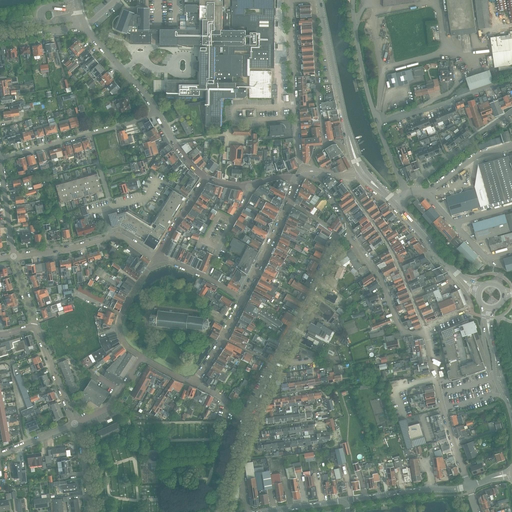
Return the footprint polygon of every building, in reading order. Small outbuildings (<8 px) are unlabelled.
[(200,0),(200,3),(194,3),(193,3),(186,3),(186,18),(186,27),(196,27),(196,29),(160,29),(160,33),(160,44),(178,44),(178,45),(182,46),(186,47),(190,48),(192,48),(194,48),(194,44),(200,44),(200,46),(200,56),(200,58),(200,65),(197,65),(197,66),(197,68),(200,68),(200,75),(199,75),(199,76),(200,76),(199,82),(193,82),(192,82),(186,82),(185,82),(182,82),(181,82),(175,82),(174,82),(167,82),(167,97),(174,97),(175,97),(181,97),(182,97),(185,97),(186,97),(192,97),(193,97),(199,97),(200,97),(207,97),(206,101),(184,105),(174,107),(179,117),(190,115),(193,132),(194,135),(204,134),(199,105),(206,105),(206,108),(206,107),(206,109),(206,114),(206,116),(206,122),(206,121),(206,123),(206,126),(221,126),(221,123),(221,122),(221,116),(222,114),(221,114),(221,108),(222,108),(223,98),(236,98),(242,98),(243,98),(247,94),(247,86),(243,83),(236,83),(233,83),(233,78),(233,76),(242,76),(242,55),(235,55),(235,51),(245,51),(250,51),(250,59),(247,59),(247,76),(250,76),(249,94),(249,98),(271,98),(271,86),(271,71),(250,71),(250,68),(268,68),(274,68),(275,50),(275,49),(275,48),(277,48),(277,46),(277,45),(275,45),(275,44),(275,43),(275,34),(275,28),(275,27),(275,26),(277,26),(277,24),(277,22),(275,22),(275,21),(275,20),(275,15),(276,15),(276,9),(275,9),(275,0),(232,0),(233,8),(232,8),(231,15),(232,15),(232,27),(247,27),(247,32),(246,32),(246,30),(233,30),(233,29),(230,29),(230,12),(225,12),(225,27),(222,27),(223,8),(222,0),(200,0)] [(442,0),(444,12),(448,11),(451,36),(476,33),(471,0),(442,0)] [(474,0),(479,29),(491,27),(487,0),(474,0)] [(495,0),(498,11),(507,9),(505,0),(495,0)] [(123,9),(115,30),(126,34),(126,32),(130,34),(130,44),(152,44),(152,33),(145,33),(145,30),(148,30),(148,29),(148,8),(137,7),(137,14),(133,14),(134,13),(123,9)] [(301,26),(302,34),(312,33),(312,25),(301,26)] [(511,65),(511,31),(510,32),(510,35),(491,38),(495,67),(498,67),(499,71),(511,68),(511,65)] [(114,34),(112,39),(121,42),(122,39),(123,37),(114,34)] [(75,53),(73,55),(75,58),(77,56),(77,55),(79,54),(84,49),(81,44),(80,44),(77,41),(75,39),(72,42),(74,44),(70,47),(75,53)] [(47,57),(51,56),(50,52),(54,52),(56,58),(59,57),(57,50),(55,50),(54,43),(45,44),(46,52),(46,53),(47,57)] [(33,53),(33,56),(43,55),(42,52),(41,45),(32,46),(33,53)] [(22,55),(22,57),(23,58),(27,57),(27,58),(31,58),(30,53),(29,47),(29,46),(20,48),(21,55),(22,55)] [(15,48),(6,49),(7,58),(10,57),(11,60),(13,60),(14,60),(14,57),(16,56),(15,48)] [(86,49),(79,54),(82,57),(80,58),(82,60),(84,59),(85,61),(92,56),(86,49)] [(86,66),(90,71),(98,63),(96,60),(92,56),(86,62),(81,67),(82,69),(86,66)] [(62,62),(66,66),(71,62),(67,58),(62,62)] [(98,63),(90,71),(90,70),(96,77),(104,70),(98,63)] [(39,65),(40,73),(49,72),(48,64),(39,65)] [(389,75),(388,76),(391,88),(409,84),(408,81),(413,80),(413,76),(415,75),(424,73),(422,66),(413,69),(413,68),(410,69),(411,70),(396,73),(389,75)] [(489,70),(466,78),(467,81),(470,90),(493,82),(489,70)] [(100,78),(102,80),(100,82),(103,85),(105,83),(107,85),(113,80),(110,77),(106,72),(100,78)] [(441,73),(441,81),(454,80),(453,72),(441,73)] [(0,80),(0,88),(6,88),(6,87),(8,87),(7,82),(11,81),(11,82),(17,81),(16,78),(6,79),(6,80),(0,80)] [(434,83),(427,85),(429,94),(435,92),(435,91),(436,91),(436,90),(439,89),(439,86),(438,82),(438,78),(433,79),(434,83)] [(63,80),(65,89),(71,87),(68,79),(63,80)] [(87,84),(89,87),(91,86),(95,82),(93,80),(93,79),(87,84)] [(119,89),(120,88),(114,81),(107,87),(114,95),(122,93),(119,89)] [(427,85),(420,86),(422,95),(429,94),(427,85)] [(422,95),(420,86),(414,88),(416,97),(422,95)] [(13,100),(16,99),(15,95),(1,97),(2,104),(13,102),(13,100)] [(473,117),(476,128),(484,125),(488,124),(487,120),(488,120),(486,115),(493,113),(489,103),(489,102),(489,101),(487,95),(476,99),(478,104),(476,105),(469,107),(473,117)] [(509,96),(503,98),(507,108),(511,106),(509,96)] [(116,101),(113,102),(114,105),(116,104),(117,108),(118,108),(119,112),(123,111),(123,110),(130,108),(128,103),(127,98),(116,101)] [(322,107),(323,112),(337,110),(337,105),(336,100),(335,100),(334,99),(333,98),(327,100),(326,101),(326,102),(321,103),(322,107)] [(502,98),(498,99),(502,110),(507,108),(503,98),(502,98)] [(465,109),(466,109),(468,108),(469,107),(476,105),(475,103),(477,103),(475,99),(468,102),(469,105),(464,106),(465,109)] [(498,99),(489,102),(489,103),(493,113),(495,117),(503,113),(498,99)] [(11,104),(12,104),(8,105),(9,109),(10,109),(21,106),(25,105),(24,100),(11,104)] [(309,103),(309,108),(310,114),(312,114),(313,117),(318,117),(317,107),(315,108),(314,102),(309,103)] [(455,106),(449,108),(452,115),(453,117),(458,115),(455,106)] [(10,110),(10,111),(3,112),(4,121),(12,120),(11,116),(19,115),(19,113),(21,112),(21,107),(18,108),(18,109),(10,110)] [(310,114),(309,108),(307,109),(300,109),(301,120),(301,121),(304,121),(312,120),(310,114)] [(449,108),(444,110),(448,119),(453,117),(452,115),(449,108)] [(444,110),(439,112),(443,121),(448,119),(444,110)] [(443,121),(439,112),(434,114),(436,118),(433,119),(435,126),(438,125),(438,123),(443,121)] [(77,117),(69,119),(69,122),(71,128),(79,126),(78,120),(77,117)] [(428,117),(422,119),(426,128),(427,131),(432,129),(431,127),(434,126),(432,120),(429,121),(428,117)] [(53,118),(48,120),(49,123),(52,133),(55,132),(57,132),(55,124),(56,124),(55,121),(54,122),(53,118)] [(69,122),(69,119),(59,122),(59,125),(61,131),(69,129),(70,129),(71,129),(71,128),(69,122)] [(325,122),(326,129),(332,128),(332,124),(340,123),(339,120),(339,119),(329,121),(325,122)] [(422,119),(417,121),(421,130),(426,128),(422,119)] [(145,123),(147,127),(149,130),(154,127),(154,126),(150,120),(145,123)] [(186,120),(181,123),(185,129),(190,126),(187,120),(186,120)] [(417,121),(412,123),(416,132),(421,130),(417,121)] [(52,133),(49,123),(46,124),(43,125),(44,129),(45,129),(46,135),(48,134),(52,133)] [(333,133),(334,139),(335,140),(343,138),(341,128),(340,123),(332,124),(332,128),(333,129),(333,133)] [(416,132),(412,123),(407,125),(409,129),(406,130),(408,136),(411,135),(411,134),(416,132)] [(286,134),(285,128),(285,127),(285,126),(284,126),(283,125),(283,124),(282,124),(281,124),(280,124),(269,125),(270,136),(272,136),(275,135),(275,136),(280,135),(286,134)] [(464,127),(459,131),(465,138),(469,135),(467,131),(469,130),(469,129),(470,127),(469,124),(466,126),(465,124),(463,126),(464,127)] [(38,126),(33,127),(34,129),(36,137),(39,136),(39,137),(44,135),(42,128),(41,125),(38,126)] [(190,126),(185,129),(188,135),(189,135),(193,132),(191,128),(190,126)] [(28,127),(27,128),(30,139),(35,138),(33,130),(29,131),(28,127)] [(147,135),(149,139),(158,133),(158,132),(155,128),(147,133),(148,135),(147,135)] [(232,133),(232,135),(251,136),(251,138),(252,139),(259,139),(259,138),(257,138),(257,133),(251,133),(251,129),(233,128),(232,133)] [(329,140),(334,139),(333,133),(333,129),(332,128),(326,129),(328,139),(329,140)] [(130,143),(133,142),(131,136),(128,137),(127,133),(126,134),(125,130),(120,132),(122,140),(126,139),(127,144),(130,143)] [(15,131),(12,132),(15,143),(21,142),(20,134),(16,135),(15,131)] [(459,131),(455,134),(461,141),(465,138),(459,131)] [(499,133),(500,137),(502,143),(505,142),(511,141),(508,131),(499,133)] [(15,143),(12,132),(8,133),(10,137),(7,138),(9,145),(15,143)] [(158,133),(149,139),(150,141),(143,143),(145,149),(146,153),(147,156),(154,154),(155,154),(158,153),(155,141),(161,138),(158,133)] [(455,134),(451,137),(457,145),(461,141),(455,134)] [(322,136),(313,137),(313,138),(302,138),(304,162),(303,162),(308,164),(308,163),(313,153),(313,149),(317,149),(317,147),(322,146),(322,145),(322,137),(322,136)] [(457,145),(451,137),(446,141),(445,139),(443,141),(447,147),(450,145),(452,148),(457,145)] [(88,150),(88,149),(91,148),(91,151),(95,150),(93,142),(90,143),(89,140),(83,142),(85,151),(86,157),(87,157),(89,157),(88,153),(87,152),(86,151),(88,150)] [(491,146),(489,140),(487,141),(487,142),(478,144),(480,149),(491,146)] [(192,149),(193,150),(199,146),(199,145),(199,146),(196,141),(184,143),(185,144),(182,147),(187,153),(192,149)] [(252,146),(252,150),(258,150),(258,146),(252,145),(252,141),(249,141),(248,146),(249,146),(252,146)] [(438,144),(433,146),(436,155),(441,153),(440,149),(443,148),(440,141),(437,142),(438,144)] [(81,159),(77,143),(72,145),(74,153),(76,152),(78,156),(79,160),(81,159)] [(397,147),(400,155),(408,152),(405,143),(402,144),(402,145),(397,147)] [(283,144),(283,150),(285,161),(289,171),(298,168),(296,162),(297,162),(296,157),(292,158),(291,160),(290,160),(289,150),(285,151),(285,144),(283,144)] [(329,156),(330,158),(341,151),(336,144),(332,145),(325,149),(329,156)] [(71,145),(65,146),(66,150),(65,150),(67,158),(70,157),(74,156),(71,145)] [(162,150),(166,155),(172,150),(168,145),(162,150)] [(243,149),(243,146),(231,145),(230,148),(230,160),(230,161),(234,162),(242,162),(243,149)] [(193,150),(189,153),(193,159),(198,154),(200,151),(202,149),(199,146),(193,150)] [(433,146),(428,148),(431,157),(436,155),(433,146)] [(61,148),(55,149),(57,158),(60,157),(60,160),(67,158),(65,150),(63,151),(64,156),(63,156),(61,148)] [(428,148),(423,150),(426,158),(431,157),(428,148)] [(57,158),(55,149),(49,151),(51,159),(52,161),(53,161),(53,159),(57,158)] [(166,162),(168,160),(173,157),(172,156),(175,153),(173,150),(172,150),(166,155),(162,158),(166,162)] [(251,155),(251,159),(250,165),(250,167),(253,167),(253,159),(263,160),(263,159),(263,155),(263,152),(258,151),(258,150),(252,150),(252,155),(251,155)] [(426,158),(423,150),(418,152),(417,150),(414,151),(417,158),(419,157),(421,160),(426,158)] [(192,160),(196,165),(204,158),(204,156),(203,156),(203,158),(200,154),(202,153),(200,151),(198,154),(193,159),(192,160)] [(319,162),(326,158),(322,151),(316,156),(319,162)] [(330,158),(330,159),(333,158),(334,161),(344,155),(343,153),(341,151),(330,158)] [(44,152),(37,154),(39,162),(39,164),(43,163),(43,161),(46,160),(44,152)] [(408,152),(400,155),(404,166),(410,163),(407,155),(409,155),(408,152)] [(170,169),(172,167),(173,166),(173,165),(180,159),(175,153),(172,156),(173,157),(168,160),(171,164),(167,167),(168,169),(170,168),(170,169)] [(243,165),(250,165),(251,159),(251,155),(243,154),(243,165)] [(264,154),(263,163),(264,163),(265,166),(264,167),(265,171),(275,169),(274,164),(273,164),(272,161),(271,161),(271,157),(267,158),(266,154),(264,154)] [(25,159),(27,165),(29,164),(29,165),(33,164),(35,163),(36,163),(36,160),(35,160),(33,155),(30,156),(30,155),(27,156),(27,157),(27,158),(25,159)] [(202,170),(204,167),(207,164),(206,163),(209,160),(206,157),(206,156),(204,156),(204,158),(196,165),(197,165),(198,166),(199,167),(200,168),(202,169),(202,170)] [(278,162),(276,163),(275,156),(272,157),(273,159),(277,171),(278,171),(282,169),(286,168),(284,160),(280,161),(279,160),(277,160),(278,162)] [(328,169),(331,167),(330,164),(333,162),(332,161),(330,159),(330,158),(329,156),(326,158),(319,162),(322,168),(326,166),(328,169)] [(345,156),(341,158),(343,161),(342,162),(344,164),(347,169),(351,167),(345,156)] [(484,184),(474,187),(481,210),(491,207),(511,200),(511,169),(508,156),(479,164),(479,166),(484,184)] [(25,159),(24,157),(18,159),(18,160),(16,160),(17,164),(19,164),(20,167),(17,168),(18,172),(19,175),(26,174),(25,170),(27,169),(26,165),(27,165),(25,159)] [(138,161),(139,166),(142,174),(147,172),(144,163),(149,162),(148,158),(138,161)] [(341,158),(335,161),(340,172),(341,172),(347,169),(344,164),(342,162),(343,161),(341,158)] [(182,172),(186,175),(189,169),(180,159),(173,165),(173,166),(172,167),(177,173),(171,179),(175,180),(182,172)] [(208,169),(213,173),(219,165),(210,159),(209,160),(208,162),(209,163),(207,164),(204,167),(205,168),(205,169),(207,170),(208,170),(208,169)] [(330,164),(331,167),(335,172),(340,172),(335,161),(333,162),(330,164)] [(142,174),(139,166),(138,166),(137,162),(131,163),(133,172),(135,171),(136,176),(141,175),(141,174),(142,174)] [(219,165),(213,173),(211,176),(221,179),(221,172),(218,171),(221,166),(219,165)] [(403,168),(408,181),(414,179),(417,178),(415,172),(412,173),(410,169),(412,168),(411,165),(403,168)] [(238,170),(239,167),(235,167),(235,169),(232,169),(232,177),(236,177),(241,177),(242,170),(238,170)] [(177,185),(175,188),(180,192),(180,191),(187,196),(190,193),(190,192),(192,189),(200,178),(191,169),(190,169),(189,169),(186,175),(182,180),(180,183),(183,185),(182,188),(177,185)] [(97,174),(90,175),(93,184),(99,182),(97,178),(98,178),(97,173),(96,173),(97,174)] [(24,183),(29,181),(29,180),(34,178),(33,175),(28,176),(28,177),(22,178),(23,179),(13,180),(14,187),(15,187),(21,186),(21,187),(24,186),(24,183)] [(90,175),(84,177),(87,186),(93,184),(90,175)] [(323,182),(329,189),(338,182),(334,178),(329,176),(325,176),(323,178),(323,182)] [(84,177),(79,179),(81,187),(87,186),(84,177)] [(79,179),(73,180),(75,189),(81,187),(79,179)] [(302,186),(313,194),(314,193),(315,194),(318,196),(319,195),(320,193),(322,190),(318,187),(317,188),(309,181),(306,179),(305,179),(302,186)] [(73,180),(67,182),(70,191),(75,189),(73,180)] [(267,183),(266,183),(269,185),(272,186),(286,194),(289,184),(281,180),(277,180),(267,183)] [(129,183),(131,190),(139,188),(137,181),(129,183)] [(67,182),(61,184),(64,192),(70,191),(67,182)] [(99,182),(93,184),(95,193),(101,191),(102,191),(101,187),(100,187),(99,182)] [(338,194),(340,196),(347,191),(342,184),(340,185),(338,182),(329,189),(332,194),(334,197),(338,194)] [(204,188),(205,189),(210,192),(211,190),(214,191),(216,185),(213,184),(209,183),(207,183),(204,188)] [(266,183),(260,186),(275,194),(276,195),(284,199),(286,194),(272,186),(269,185),(266,183)] [(57,192),(54,193),(55,195),(64,192),(61,184),(55,185),(57,192)] [(93,184),(87,186),(89,194),(95,193),(93,184)] [(120,186),(122,193),(124,193),(128,192),(126,184),(120,186)] [(353,190),(358,197),(366,192),(366,191),(365,191),(361,185),(353,190)] [(87,186),(81,187),(84,196),(89,194),(87,186)] [(109,214),(113,228),(121,226),(145,241),(144,242),(155,249),(186,198),(167,186),(165,188),(171,192),(156,215),(151,224),(142,219),(129,211),(117,214),(117,212),(109,214)] [(219,186),(216,196),(220,198),(219,199),(218,199),(216,204),(219,205),(219,206),(220,205),(220,202),(224,187),(219,186)] [(275,194),(260,186),(256,190),(273,199),(271,202),(275,204),(274,205),(280,208),(284,199),(276,195),(275,197),(274,197),(273,196),(275,194)] [(81,187),(75,189),(78,198),(84,196),(81,187)] [(228,188),(224,187),(220,202),(222,202),(223,199),(225,200),(228,188)] [(225,200),(224,201),(232,204),(230,207),(227,211),(232,214),(233,214),(237,208),(239,203),(243,192),(243,190),(228,188),(225,200)] [(301,188),(300,192),(311,199),(312,198),(309,196),(311,194),(301,188)] [(75,189),(70,191),(72,199),(78,198),(75,189)] [(205,189),(202,194),(215,202),(216,196),(213,194),(205,189)] [(446,197),(451,215),(480,207),(475,189),(446,197)] [(70,191),(64,192),(66,201),(72,199),(70,191)] [(339,197),(342,201),(351,195),(348,191),(347,191),(340,196),(339,197)] [(64,192),(55,195),(55,197),(58,196),(60,203),(66,201),(64,192)] [(300,192),(298,196),(309,203),(311,199),(300,192)] [(362,203),(370,198),(366,193),(367,193),(366,192),(358,197),(358,198),(362,203)] [(202,194),(198,199),(204,203),(206,204),(208,201),(212,203),(213,201),(214,203),(215,202),(202,194)] [(260,198),(253,194),(249,201),(256,205),(260,198)] [(320,198),(318,196),(315,194),(312,198),(311,199),(309,203),(314,207),(318,200),(320,198)] [(341,208),(342,208),(354,200),(353,199),(351,195),(342,201),(339,203),(341,207),(340,207),(341,208)] [(309,203),(298,196),(295,202),(319,218),(320,216),(318,215),(321,211),(320,210),(321,208),(319,207),(322,203),(326,200),(323,197),(318,200),(314,207),(309,203)] [(362,203),(364,206),(373,201),(370,197),(370,198),(362,203)] [(419,198),(413,203),(431,223),(439,216),(425,200),(422,202),(419,198)] [(203,204),(204,203),(198,199),(196,203),(206,209),(207,206),(203,204)] [(342,208),(345,214),(357,205),(354,200),(342,208)] [(35,206),(36,211),(37,214),(44,212),(43,205),(43,204),(43,203),(40,204),(39,201),(35,202),(36,205),(35,205),(35,202),(30,203),(30,205),(32,204),(32,206),(35,206)] [(370,213),(377,208),(378,208),(373,201),(364,206),(370,213)] [(270,216),(269,217),(270,217),(274,220),(280,208),(267,202),(262,212),(270,216)] [(379,207),(382,212),(388,207),(385,203),(379,207)] [(17,209),(17,214),(25,213),(25,208),(29,207),(29,204),(24,204),(16,205),(17,209)] [(192,208),(201,213),(201,212),(205,214),(207,211),(195,204),(192,208)] [(345,214),(347,219),(361,209),(357,205),(345,214)] [(382,212),(381,212),(384,216),(385,216),(391,212),(391,211),(389,208),(388,208),(388,207),(382,212)] [(293,208),(290,215),(305,223),(303,226),(307,229),(310,230),(312,226),(307,224),(308,222),(306,221),(308,216),(293,208)] [(377,208),(370,213),(373,218),(380,212),(377,208)] [(189,213),(196,218),(198,216),(200,218),(201,216),(203,218),(204,216),(192,209),(189,213)] [(210,212),(207,217),(212,220),(215,215),(217,212),(217,211),(213,209),(212,209),(210,212)] [(255,220),(270,228),(273,221),(265,217),(266,215),(260,212),(259,213),(258,213),(256,218),(254,217),(255,216),(254,216),(254,215),(254,214),(251,212),(251,213),(244,209),(242,212),(247,215),(255,220)] [(351,226),(359,221),(366,216),(361,209),(347,219),(348,221),(352,219),(353,220),(349,222),(351,226)] [(373,218),(376,222),(384,216),(381,212),(373,218)] [(391,212),(385,216),(385,217),(388,220),(389,219),(391,222),(396,217),(391,212)] [(332,225),(338,217),(333,213),(327,221),(332,225)] [(18,215),(19,223),(26,222),(28,221),(28,218),(25,219),(25,214),(18,215)] [(185,219),(192,223),(194,220),(195,218),(188,214),(185,219)] [(477,241),(488,238),(497,235),(510,231),(505,215),(505,214),(472,224),(477,241)] [(288,220),(297,225),(299,226),(299,224),(303,226),(305,223),(290,215),(288,220)] [(238,220),(237,220),(246,226),(248,222),(248,221),(245,219),(240,216),(238,220)] [(330,227),(336,232),(342,225),(345,223),(341,216),(338,217),(332,225),(330,227)] [(355,233),(370,222),(366,216),(359,221),(361,224),(353,229),(355,233)] [(384,216),(376,222),(381,229),(387,225),(383,219),(385,217),(385,216),(384,216)] [(433,223),(442,232),(448,225),(440,216),(433,223)] [(77,224),(75,225),(76,228),(78,236),(83,234),(86,234),(90,232),(94,230),(97,230),(97,229),(96,225),(95,223),(88,225),(87,220),(86,218),(84,219),(76,221),(77,224)] [(192,223),(201,228),(202,226),(204,227),(206,228),(207,225),(204,223),(195,218),(194,220),(192,223)] [(249,222),(268,232),(270,228),(255,220),(254,221),(250,219),(249,222)] [(191,225),(183,220),(179,226),(184,230),(183,231),(189,233),(191,229),(193,226),(191,225)] [(234,226),(242,232),(246,227),(246,226),(237,220),(234,226)] [(288,220),(286,224),(303,234),(304,231),(297,227),(296,228),(297,225),(288,220)] [(261,236),(265,239),(265,238),(266,239),(268,232),(249,222),(248,221),(248,222),(251,224),(254,225),(253,227),(252,229),(251,230),(261,236)] [(362,235),(363,235),(373,227),(370,222),(355,233),(356,236),(360,233),(362,235)] [(342,225),(336,232),(340,235),(346,229),(346,228),(345,224),(345,223),(342,225)] [(286,224),(283,230),(293,235),(296,237),(296,238),(304,242),(305,241),(302,239),(303,238),(297,235),(299,232),(303,234),(286,224)] [(316,229),(320,232),(329,237),(332,233),(319,224),(316,229)] [(381,230),(385,236),(396,230),(395,229),(392,231),(390,227),(391,227),(391,226),(392,226),(390,224),(381,230)] [(442,232),(450,241),(456,235),(456,234),(448,225),(442,232)] [(241,234),(242,232),(234,226),(231,232),(232,233),(234,234),(237,236),(239,232),(241,234)] [(244,240),(247,242),(249,240),(251,241),(249,244),(250,244),(259,251),(262,245),(264,241),(265,239),(261,236),(251,230),(248,228),(246,227),(242,232),(244,233),(245,234),(244,235),(243,235),(241,238),(244,240)] [(373,227),(363,235),(366,240),(377,232),(373,227)] [(283,230),(282,235),(291,239),(291,240),(297,243),(298,243),(298,242),(299,241),(295,240),(296,238),(296,237),(293,235),(283,230)] [(385,236),(389,241),(399,235),(396,230),(385,236)] [(22,235),(21,235),(22,244),(30,243),(29,231),(22,232),(22,235)] [(49,233),(50,240),(55,239),(59,239),(58,231),(49,232),(49,233)] [(320,232),(318,236),(327,241),(329,237),(320,232)] [(497,235),(488,238),(491,251),(510,246),(510,245),(511,244),(511,232),(498,237),(497,235)] [(368,240),(371,244),(381,237),(378,233),(368,240)] [(399,235),(389,241),(391,245),(406,237),(405,237),(405,235),(402,237),(401,233),(399,235)] [(280,238),(299,248),(300,247),(296,245),(297,243),(291,240),(291,239),(282,235),(280,238)] [(314,240),(317,241),(326,245),(328,241),(327,241),(318,236),(316,235),(314,240)] [(362,235),(358,238),(361,243),(365,241),(366,240),(362,235)] [(450,241),(453,245),(460,238),(457,235),(456,235),(450,241),(451,241),(450,241)] [(236,264),(240,266),(239,268),(247,274),(250,268),(254,261),(259,251),(250,244),(249,246),(232,237),(229,244),(231,245),(229,249),(241,256),(240,258),(239,258),(238,258),(237,258),(237,259),(236,260),(236,261),(236,262),(236,263),(237,264),(236,264)] [(406,237),(391,245),(394,249),(402,244),(408,241),(407,240),(407,239),(406,237)] [(166,255),(170,257),(174,248),(177,241),(172,238),(170,241),(172,242),(166,254),(166,255)] [(280,238),(279,241),(288,246),(292,248),(293,247),(294,248),(300,252),(302,250),(299,248),(280,238)] [(375,249),(380,246),(384,243),(383,240),(381,238),(372,244),(375,249)] [(453,245),(457,248),(464,242),(460,238),(453,245)] [(394,249),(397,254),(405,249),(405,248),(404,249),(404,247),(411,243),(410,240),(408,241),(402,244),(394,249)] [(276,247),(275,248),(289,256),(290,254),(289,254),(292,249),(292,248),(288,246),(279,241),(276,247)] [(326,245),(317,241),(314,247),(323,251),(326,246),(326,245)] [(471,263),(471,262),(476,258),(478,256),(464,241),(464,242),(457,248),(471,263)] [(414,248),(417,251),(419,249),(423,246),(419,242),(410,247),(413,249),(414,248)] [(176,259),(181,261),(188,245),(183,243),(181,248),(176,259)] [(187,264),(192,253),(187,251),(190,244),(189,243),(188,245),(181,261),(187,264)] [(129,253),(136,257),(129,267),(140,275),(147,265),(138,258),(139,257),(141,254),(129,245),(127,247),(131,250),(129,253)] [(174,248),(170,257),(174,259),(181,246),(178,245),(176,249),(174,248)] [(109,246),(106,252),(110,254),(113,256),(116,249),(109,246)] [(419,249),(417,251),(420,254),(420,255),(426,252),(427,251),(423,246),(419,249)] [(273,254),(272,255),(284,261),(287,256),(288,257),(287,259),(295,263),(296,260),(289,256),(275,248),(273,253),(276,255),(276,256),(273,254)] [(192,253),(187,264),(193,267),(197,257),(198,255),(199,256),(200,255),(205,257),(207,253),(200,250),(199,251),(194,249),(192,253)] [(405,249),(397,254),(401,262),(412,258),(410,254),(410,252),(409,252),(408,251),(406,252),(405,249)] [(314,255),(320,258),(323,253),(322,253),(317,250),(314,255)] [(376,265),(384,260),(391,256),(388,250),(377,257),(372,259),(376,265)] [(99,251),(93,253),(95,259),(98,258),(99,259),(100,259),(99,258),(101,258),(99,251)] [(202,264),(199,270),(206,273),(209,266),(213,255),(207,252),(203,260),(202,264)] [(336,265),(331,275),(335,277),(336,279),(338,278),(339,279),(344,266),(346,267),(347,265),(350,263),(348,261),(350,260),(349,258),(347,255),(345,252),(337,258),(339,260),(336,262),(337,263),(336,264),(336,265)] [(95,259),(93,253),(88,254),(87,255),(88,261),(88,262),(89,262),(89,264),(92,264),(92,261),(91,260),(95,259)] [(81,256),(78,257),(80,264),(81,268),(85,267),(83,263),(86,262),(84,255),(81,256)] [(141,258),(139,257),(138,258),(147,265),(150,261),(142,255),(141,258)] [(272,255),(269,261),(286,270),(287,270),(288,268),(282,265),(284,261),(272,255)] [(380,268),(381,269),(393,262),(394,261),(391,256),(384,260),(385,262),(378,265),(380,268)] [(511,256),(503,259),(507,272),(511,270),(511,256)] [(80,264),(78,257),(72,259),(74,266),(73,266),(73,267),(73,271),(73,273),(76,272),(75,269),(77,269),(76,266),(80,264)] [(197,257),(193,267),(199,270),(202,264),(203,260),(197,257)] [(402,266),(404,270),(413,267),(413,269),(430,262),(428,259),(427,259),(421,262),(419,257),(415,259),(409,261),(410,263),(402,266)] [(228,259),(225,263),(232,267),(232,266),(233,267),(235,267),(231,274),(229,277),(231,278),(242,284),(247,274),(239,268),(240,266),(236,264),(228,259)] [(311,259),(307,267),(314,272),(319,263),(318,263),(311,259)] [(269,261),(267,265),(276,270),(277,267),(280,268),(279,268),(285,271),(286,270),(269,261)] [(47,263),(46,263),(47,271),(47,277),(48,284),(48,286),(49,286),(49,284),(53,284),(52,271),(55,271),(55,268),(54,262),(50,263),(49,262),(48,262),(47,262),(47,263)] [(381,269),(385,277),(397,270),(393,262),(381,269)] [(114,269),(118,271),(120,268),(113,263),(112,265),(111,266),(114,269)] [(43,272),(41,264),(36,264),(36,265),(34,265),(34,264),(34,265),(28,265),(29,274),(43,272)] [(267,265),(264,271),(275,278),(279,271),(277,270),(277,271),(276,270),(267,265)] [(123,270),(136,280),(140,275),(129,267),(126,266),(123,270)] [(307,273),(307,275),(313,279),(316,273),(314,272),(307,267),(306,270),(309,271),(307,273)] [(404,270),(408,281),(415,278),(415,277),(412,271),(414,270),(413,269),(413,267),(404,270)] [(211,277),(218,281),(222,273),(215,270),(211,277)] [(385,277),(386,281),(401,276),(399,272),(398,272),(397,270),(385,277)] [(264,271),(260,279),(268,284),(269,282),(270,283),(278,287),(279,285),(275,283),(277,279),(275,278),(264,271)] [(222,273),(218,281),(220,283),(224,277),(225,278),(226,278),(227,277),(226,276),(224,275),(225,275),(222,273)] [(362,280),(359,282),(361,286),(362,285),(364,287),(366,286),(368,284),(375,279),(371,273),(363,279),(362,280)] [(112,279),(119,284),(121,281),(123,277),(118,274),(116,277),(114,276),(112,278),(112,279)] [(305,284),(304,285),(310,289),(311,289),(313,286),(311,285),(314,279),(313,279),(307,275),(305,274),(304,275),(308,277),(307,280),(303,278),(301,281),(305,284)] [(408,281),(410,287),(424,282),(423,277),(422,278),(421,275),(415,277),(415,278),(408,281)] [(124,278),(127,279),(125,282),(124,281),(123,282),(132,288),(135,282),(126,276),(124,278)] [(401,276),(386,281),(388,286),(402,281),(401,276)] [(3,282),(1,283),(2,286),(11,283),(9,277),(2,279),(3,282)] [(242,284),(231,278),(232,279),(228,287),(238,292),(242,284)] [(201,285),(204,286),(199,295),(203,297),(204,296),(208,290),(213,292),(212,293),(214,293),(217,286),(214,284),(203,279),(201,284),(201,285)] [(260,279),(255,288),(274,298),(275,297),(278,298),(280,294),(276,291),(278,289),(268,284),(260,279)] [(310,289),(304,285),(294,280),(291,286),(307,294),(310,289)] [(369,285),(366,287),(369,290),(370,291),(372,290),(380,285),(379,284),(376,280),(370,284),(369,285)] [(390,286),(388,286),(389,288),(390,290),(404,285),(402,281),(394,284),(390,286)] [(425,282),(424,282),(410,287),(413,293),(422,289),(421,287),(426,285),(425,282)] [(120,288),(128,293),(131,288),(123,283),(120,288)] [(435,297),(438,302),(443,300),(439,289),(438,289),(435,284),(425,289),(427,294),(433,292),(435,297)] [(108,289),(110,290),(125,298),(127,294),(120,290),(119,292),(115,289),(115,288),(110,285),(108,289)] [(62,290),(61,290),(62,293),(62,295),(64,294),(64,298),(72,296),(71,293),(74,292),(73,288),(69,289),(68,289),(63,290),(62,290)] [(255,288),(253,292),(268,300),(269,301),(271,298),(273,299),(274,298),(255,288)] [(35,292),(37,299),(45,296),(48,296),(49,296),(47,290),(44,291),(44,289),(40,290),(35,292)] [(326,289),(322,296),(332,303),(336,296),(326,289)] [(401,298),(402,298),(408,295),(406,289),(399,291),(398,292),(395,293),(393,294),(394,294),(391,295),(392,298),(393,298),(395,297),(400,295),(401,298)] [(438,303),(440,307),(441,310),(443,315),(467,305),(460,289),(450,293),(452,297),(443,300),(438,302),(438,303)] [(110,290),(107,295),(123,302),(125,298),(110,290)] [(363,293),(366,299),(372,295),(370,291),(369,290),(363,293)] [(208,292),(206,294),(230,307),(233,302),(232,301),(223,296),(223,297),(218,293),(215,297),(216,298),(215,299),(212,297),(212,295),(208,292)] [(253,292),(251,295),(265,304),(268,300),(253,292)] [(284,299),(301,308),(303,303),(298,300),(287,294),(284,292),(282,296),(285,297),(284,299)] [(428,300),(435,297),(433,292),(427,294),(422,296),(415,299),(418,304),(428,300)] [(3,300),(4,303),(6,302),(16,298),(14,293),(8,295),(7,295),(7,293),(2,293),(2,296),(6,296),(5,296),(6,299),(3,300)] [(298,300),(303,303),(307,296),(306,295),(302,293),(298,300)] [(230,307),(206,294),(204,296),(211,301),(211,302),(208,307),(209,307),(211,309),(216,312),(219,314),(224,316),(229,309),(230,307)] [(114,303),(114,304),(115,305),(115,304),(121,307),(123,303),(123,302),(107,295),(110,296),(111,296),(111,297),(113,298),(111,302),(114,303)] [(248,301),(244,311),(255,317),(258,313),(278,326),(280,323),(282,325),(280,329),(282,330),(281,331),(279,334),(284,337),(290,327),(278,319),(262,309),(263,306),(264,305),(268,307),(269,306),(265,304),(251,295),(248,301)] [(370,298),(367,299),(370,307),(371,307),(375,305),(382,303),(380,299),(379,299),(379,297),(378,295),(370,298)] [(394,303),(396,306),(411,300),(408,295),(402,298),(402,300),(397,302),(394,303)] [(50,301),(48,296),(45,296),(37,299),(40,306),(43,305),(45,305),(44,302),(50,301)] [(18,305),(16,298),(6,302),(7,306),(11,305),(11,307),(12,306),(13,309),(18,308),(17,305),(18,305)] [(285,304),(298,312),(301,308),(284,299),(283,302),(286,303),(285,304)] [(403,309),(406,308),(413,306),(411,300),(396,306),(395,307),(399,315),(401,314),(401,313),(404,312),(403,309)] [(429,302),(428,300),(418,304),(420,309),(426,306),(425,303),(429,302)] [(420,310),(423,316),(435,311),(434,309),(440,307),(438,303),(437,304),(436,302),(430,305),(430,306),(420,310)] [(324,319),(331,324),(339,315),(332,310),(331,310),(322,303),(318,307),(326,314),(327,312),(329,313),(324,319)] [(375,305),(371,307),(372,309),(374,309),(376,314),(384,311),(382,307),(383,307),(382,303),(375,305)] [(41,309),(42,313),(51,311),(51,310),(52,311),(53,310),(53,309),(56,308),(57,308),(56,304),(52,305),(44,308),(41,309)] [(285,304),(284,304),(283,307),(291,311),(290,313),(296,316),(298,312),(285,304)] [(405,314),(406,315),(415,312),(413,306),(406,308),(408,312),(405,314)] [(151,313),(151,314),(158,314),(158,321),(153,321),(152,324),(152,325),(152,326),(153,326),(153,325),(156,326),(157,326),(161,326),(161,327),(162,327),(162,326),(166,327),(167,327),(168,327),(168,328),(170,328),(170,327),(171,327),(171,328),(172,328),(172,327),(176,328),(177,329),(177,328),(181,328),(181,329),(182,329),(182,328),(186,329),(186,330),(187,330),(187,329),(188,329),(188,328),(191,328),(191,329),(192,329),(192,328),(195,328),(195,329),(196,330),(196,328),(199,329),(198,330),(199,330),(199,329),(203,329),(202,330),(203,330),(204,329),(206,329),(207,329),(208,329),(207,328),(209,326),(210,326),(209,325),(210,322),(211,322),(211,321),(209,321),(208,319),(209,318),(208,318),(207,318),(205,317),(205,316),(204,316),(204,317),(201,316),(200,315),(200,316),(197,316),(198,315),(196,315),(196,316),(194,316),(194,315),(193,315),(193,316),(189,315),(189,314),(189,313),(188,313),(184,313),(184,312),(183,312),(183,313),(179,312),(178,311),(178,312),(174,312),(174,311),(173,311),(173,312),(172,312),(172,310),(170,310),(170,311),(169,311),(169,310),(168,310),(168,311),(164,311),(164,310),(163,310),(163,311),(159,310),(159,309),(158,309),(158,311),(157,311),(158,308),(153,307),(152,310),(152,313),(151,313)] [(435,311),(423,316),(426,322),(437,317),(435,312),(441,310),(440,307),(434,309),(435,311)] [(51,311),(42,313),(44,318),(52,315),(52,313),(59,310),(58,308),(53,310),(52,311),(51,310),(51,311)] [(1,310),(0,309),(0,315),(2,315),(2,318),(3,318),(4,326),(10,325),(8,317),(5,317),(5,312),(1,313),(1,310)] [(100,314),(99,318),(104,319),(103,322),(102,326),(103,329),(109,328),(110,324),(111,325),(115,313),(107,311),(105,316),(100,314)] [(253,322),(256,318),(244,311),(240,318),(254,326),(256,327),(257,324),(253,322)] [(278,319),(290,327),(296,317),(286,311),(284,315),(283,316),(281,315),(278,319)] [(69,318),(71,323),(61,323),(58,324),(58,331),(59,332),(64,332),(65,337),(61,339),(63,344),(73,344),(75,350),(89,345),(89,340),(94,339),(93,335),(87,337),(87,335),(93,334),(89,320),(80,323),(77,315),(69,318)] [(402,323),(404,326),(419,320),(418,317),(402,323)] [(251,331),(254,326),(240,318),(236,325),(241,327),(241,326),(250,331),(251,331)] [(372,325),(373,329),(391,322),(390,318),(372,325)] [(419,320),(404,326),(404,328),(406,329),(409,328),(414,326),(415,329),(421,326),(419,320)] [(484,369),(486,368),(485,366),(472,330),(476,329),(473,321),(469,322),(468,320),(441,331),(442,335),(440,335),(448,371),(449,379),(464,376),(463,374),(466,373),(467,375),(484,369)] [(215,331),(215,332),(217,333),(217,332),(219,333),(223,326),(220,324),(215,322),(211,328),(214,330),(213,330),(215,331)] [(310,323),(307,329),(324,338),(326,334),(330,336),(333,331),(318,322),(316,325),(310,323)] [(249,333),(250,331),(241,326),(241,327),(236,325),(234,330),(242,334),(244,331),(249,333)] [(369,334),(371,338),(384,335),(383,329),(379,330),(379,332),(369,334)] [(215,332),(213,331),(210,336),(217,340),(219,335),(217,333),(215,332)] [(234,331),(231,335),(243,341),(243,340),(247,342),(249,338),(234,331)] [(104,338),(99,339),(101,344),(101,345),(103,347),(91,354),(95,361),(107,354),(105,352),(113,347),(120,343),(118,338),(117,337),(116,333),(106,337),(104,338)] [(23,340),(25,348),(26,351),(28,357),(31,356),(30,353),(29,350),(28,346),(34,345),(31,335),(25,337),(26,339),(23,340)] [(243,341),(231,335),(229,341),(246,349),(247,348),(248,348),(249,346),(244,344),(243,344),(241,343),(243,341)] [(386,337),(387,342),(386,342),(388,350),(396,348),(399,347),(398,340),(394,341),(393,335),(386,337)] [(303,336),(300,342),(311,348),(313,343),(317,346),(322,348),(324,344),(308,336),(307,338),(303,336)] [(412,345),(412,346),(424,344),(423,338),(413,340),(413,336),(408,337),(409,341),(412,341),(413,345),(412,345)] [(12,340),(9,341),(11,349),(15,348),(16,351),(23,349),(24,350),(23,352),(23,354),(22,355),(18,357),(19,359),(22,358),(25,357),(26,356),(25,351),(26,351),(25,348),(23,340),(21,341),(20,338),(20,337),(12,340)] [(271,341),(271,342),(278,346),(280,342),(276,339),(273,338),(271,341)] [(264,346),(267,348),(275,351),(276,350),(278,346),(271,342),(266,339),(265,340),(263,344),(263,345),(264,346)] [(7,350),(11,349),(9,341),(5,342),(0,343),(0,356),(8,354),(7,350)] [(228,342),(225,348),(234,353),(239,357),(243,350),(237,347),(228,342)] [(112,358),(114,362),(125,352),(126,351),(123,346),(117,351),(114,353),(115,353),(114,354),(115,356),(112,358)] [(269,353),(266,351),(263,350),(253,346),(251,350),(253,351),(261,355),(262,353),(265,354),(264,357),(271,360),(274,355),(269,353)] [(264,346),(263,350),(266,351),(269,353),(274,355),(275,351),(267,348),(264,346)] [(225,348),(222,352),(231,357),(231,356),(236,358),(238,359),(239,358),(239,357),(234,353),(225,348)] [(415,351),(412,352),(413,355),(412,355),(413,358),(416,357),(426,355),(426,352),(425,350),(415,351)] [(107,371),(103,376),(118,386),(122,380),(120,379),(121,377),(122,378),(122,377),(123,377),(136,358),(128,352),(127,354),(125,352),(114,362),(106,370),(107,371)] [(220,356),(233,363),(235,364),(237,361),(235,359),(233,362),(232,361),(232,360),(230,358),(231,357),(222,352),(220,356)] [(241,359),(241,360),(245,361),(246,360),(250,361),(252,357),(253,356),(245,352),(241,359)] [(33,361),(34,364),(41,361),(39,356),(32,358),(28,359),(29,362),(33,361)] [(76,388),(71,372),(74,371),(71,363),(68,364),(67,362),(70,361),(69,356),(61,359),(70,390),(76,388)] [(220,356),(217,359),(226,364),(227,362),(230,365),(231,364),(232,364),(233,363),(220,356)] [(41,361),(34,364),(36,367),(32,369),(33,372),(37,370),(37,369),(43,367),(41,361)] [(211,368),(211,369),(220,374),(219,377),(218,378),(224,381),(227,375),(221,371),(224,367),(222,366),(216,362),(211,368)] [(419,369),(417,370),(417,371),(423,370),(423,368),(429,367),(427,362),(420,364),(418,364),(419,369)] [(143,374),(143,375),(151,379),(154,374),(156,375),(159,371),(158,370),(149,365),(143,373),(143,374)] [(338,368),(333,368),(334,373),(335,381),(342,380),(341,375),(340,375),(339,372),(339,369),(338,369),(338,368)] [(211,369),(207,375),(213,378),(215,379),(217,375),(219,377),(220,374),(211,369)] [(159,378),(163,373),(159,371),(156,375),(154,374),(151,379),(150,381),(153,383),(155,379),(156,377),(159,378)] [(324,372),(320,373),(322,384),(329,383),(327,375),(327,377),(325,377),(324,372)] [(40,379),(41,382),(48,379),(46,374),(41,376),(40,373),(32,376),(35,382),(40,379)] [(164,380),(167,375),(163,373),(159,378),(156,377),(155,379),(158,380),(156,385),(159,386),(161,383),(161,382),(163,380),(164,380)] [(151,379),(143,375),(132,394),(140,399),(150,381),(151,379)] [(171,378),(167,375),(164,380),(163,380),(161,382),(161,383),(163,384),(161,387),(164,389),(168,383),(171,378)] [(213,378),(207,375),(202,382),(208,386),(213,378)] [(308,376),(307,376),(309,386),(316,385),(315,379),(314,379),(313,375),(310,375),(308,376)] [(289,389),(288,382),(287,382),(286,378),(286,377),(280,378),(282,390),(289,389)] [(172,378),(166,387),(172,391),(177,384),(182,387),(184,384),(178,381),(172,378)] [(288,378),(288,382),(289,389),(296,388),(295,380),(294,380),(291,381),(291,378),(288,378)] [(48,379),(41,382),(42,385),(39,386),(41,391),(46,389),(45,386),(50,384),(48,379)] [(87,405),(86,404),(89,400),(99,407),(102,403),(108,393),(96,385),(98,383),(92,379),(90,381),(81,395),(79,396),(81,400),(84,402),(87,405)] [(422,389),(423,393),(434,391),(433,385),(426,386),(426,385),(416,387),(417,390),(422,389)] [(186,395),(193,397),(197,388),(189,386),(188,391),(184,390),(181,398),(185,399),(186,395)] [(162,394),(168,397),(172,391),(166,387),(162,394)] [(193,397),(193,398),(200,402),(200,404),(203,405),(208,394),(197,388),(193,397)] [(229,396),(229,397),(235,400),(238,395),(241,391),(235,388),(234,390),(233,389),(229,396)] [(47,394),(42,396),(43,398),(43,399),(46,397),(47,402),(50,401),(56,398),(53,391),(47,394)] [(423,393),(424,400),(436,397),(435,393),(434,391),(423,393)] [(321,392),(314,393),(315,402),(316,403),(319,402),(319,403),(323,402),(326,402),(326,401),(325,397),(322,397),(321,392)] [(314,393),(307,394),(308,399),(309,399),(309,403),(313,403),(315,402),(314,393)] [(157,394),(155,397),(158,399),(165,403),(168,397),(162,394),(160,396),(159,395),(157,394)] [(204,404),(204,405),(206,406),(206,405),(209,406),(213,397),(209,394),(204,404)] [(307,394),(301,395),(302,401),(302,400),(302,405),(304,405),(309,404),(308,399),(307,394)] [(286,412),(287,421),(293,420),(292,408),(291,406),(293,405),(295,405),(294,396),(288,397),(289,406),(290,410),(286,410),(286,412)] [(214,397),(203,419),(208,419),(210,415),(209,415),(210,411),(210,410),(210,409),(215,411),(218,404),(217,404),(218,399),(214,397)] [(436,397),(424,400),(425,403),(420,404),(420,408),(428,406),(428,408),(433,407),(432,407),(432,405),(437,404),(436,398),(436,397)] [(275,406),(269,407),(270,408),(272,408),(279,407),(282,407),(282,405),(281,405),(281,404),(282,404),(281,398),(274,399),(275,406)] [(158,399),(155,404),(161,408),(163,405),(163,404),(165,406),(169,408),(170,408),(170,407),(164,403),(165,403),(158,399)] [(50,405),(53,411),(60,409),(57,402),(50,405)] [(464,414),(464,415),(465,415),(465,416),(467,415),(496,406),(496,403),(464,413),(464,414)] [(152,409),(149,412),(155,416),(157,413),(158,413),(159,410),(161,412),(163,409),(161,408),(155,404),(152,409)] [(188,405),(187,409),(183,408),(182,413),(190,414),(192,406),(188,405)] [(33,406),(27,409),(21,411),(23,417),(35,412),(33,406)] [(304,406),(306,418),(313,417),(312,412),(311,412),(310,406),(304,406)] [(270,408),(265,409),(265,412),(269,412),(269,413),(270,417),(266,418),(267,423),(274,422),(273,413),(272,408),(270,408)] [(60,409),(53,411),(55,416),(52,417),(54,422),(57,421),(60,420),(59,418),(63,416),(60,409)] [(432,422),(434,421),(441,419),(440,414),(430,417),(432,422)] [(327,420),(325,420),(327,425),(328,424),(329,428),(332,427),(333,431),(335,430),(334,426),(335,426),(333,419),(333,418),(331,418),(327,419),(327,420)] [(406,419),(398,421),(407,449),(426,444),(420,423),(408,426),(406,419)] [(26,424),(29,431),(35,429),(38,428),(35,420),(26,424)] [(96,431),(101,440),(121,431),(117,422),(102,429),(96,431)] [(314,424),(308,425),(309,434),(314,434),(314,433),(317,433),(317,429),(315,429),(314,424)] [(443,424),(433,427),(434,428),(436,428),(437,429),(433,430),(434,433),(437,432),(445,429),(443,424)] [(274,441),(271,441),(272,449),(278,448),(277,437),(274,437),(274,435),(277,435),(276,429),(270,430),(270,437),(271,439),(271,440),(274,439),(274,441)] [(456,438),(458,437),(466,434),(465,429),(462,430),(458,431),(458,430),(454,431),(456,438)] [(267,440),(271,439),(270,437),(270,430),(262,431),(263,437),(264,436),(265,438),(260,438),(261,440),(264,440),(267,440)] [(437,433),(441,443),(446,441),(447,446),(442,447),(444,453),(446,453),(451,451),(445,430),(437,433)] [(317,434),(318,443),(319,449),(320,449),(320,445),(321,444),(320,442),(325,442),(331,441),(331,435),(333,435),(332,431),(323,432),(317,433),(317,434)] [(283,438),(285,447),(291,446),(290,437),(287,438),(283,438)] [(464,448),(468,459),(477,456),(473,446),(476,444),(474,441),(473,441),(463,445),(464,448)] [(340,448),(335,449),(336,454),(338,464),(347,463),(343,449),(342,443),(339,444),(340,448)] [(56,458),(61,457),(66,457),(67,457),(65,448),(52,449),(52,452),(48,452),(49,456),(45,456),(46,463),(50,463),(51,462),(51,460),(56,459),(56,458)] [(27,455),(29,466),(42,465),(42,469),(46,468),(45,462),(42,462),(40,453),(27,455)] [(151,455),(151,459),(153,461),(157,461),(159,459),(159,454),(157,453),(152,453),(151,455)] [(436,457),(433,458),(435,470),(434,470),(435,475),(436,475),(437,478),(443,477),(442,469),(446,468),(446,466),(445,466),(445,464),(444,464),(444,462),(443,460),(442,458),(442,456),(436,457)] [(61,461),(62,468),(71,466),(70,460),(67,461),(66,457),(61,457),(61,461)] [(410,459),(413,482),(421,480),(420,474),(418,458),(410,459)] [(478,465),(471,467),(473,475),(484,471),(482,464),(484,463),(482,459),(477,461),(478,465)] [(257,490),(254,473),(253,462),(245,463),(250,501),(249,501),(250,506),(259,504),(257,490)] [(389,479),(387,480),(388,485),(397,484),(393,462),(386,463),(387,468),(389,479)] [(12,465),(14,478),(21,477),(22,483),(27,482),(26,476),(22,476),(20,464),(12,465)] [(294,466),(285,468),(288,479),(290,478),(292,492),(293,491),(294,499),(300,498),(299,490),(298,487),(297,477),(295,473),(302,472),(301,466),(300,465),(294,466)] [(71,466),(62,468),(62,471),(59,472),(59,474),(60,479),(68,478),(67,473),(72,473),(71,466)] [(450,469),(449,467),(447,468),(449,475),(453,474),(453,476),(459,474),(457,467),(456,467),(450,469)] [(410,468),(403,470),(404,476),(405,476),(406,483),(412,482),(413,482),(410,468)] [(270,470),(254,473),(257,490),(259,490),(267,489),(272,488),(272,489),(274,489),(271,474),(270,474),(270,472),(270,470)] [(280,473),(271,474),(274,489),(276,489),(278,501),(286,500),(285,493),(284,493),(282,482),(281,482),(281,478),(280,473)] [(366,477),(364,477),(364,480),(367,488),(368,488),(376,487),(375,481),(378,480),(378,478),(380,478),(379,473),(372,474),(373,477),(366,478),(366,477)] [(305,477),(306,488),(307,488),(308,492),(309,497),(316,496),(315,489),(315,486),(314,486),(312,476),(310,476),(305,477)] [(323,482),(323,484),(322,484),(324,495),(331,493),(329,481),(328,477),(323,478),(323,482)] [(352,482),(353,490),(360,489),(358,481),(357,478),(356,478),(354,478),(355,481),(352,482)] [(58,482),(58,486),(62,486),(63,493),(77,491),(76,483),(66,485),(65,481),(58,482)] [(267,489),(259,490),(261,504),(269,503),(267,489)] [(479,504),(488,501),(486,497),(492,495),(491,492),(490,489),(485,491),(485,494),(482,495),(483,496),(477,498),(479,504)] [(34,499),(35,508),(40,508),(40,507),(48,506),(47,502),(51,502),(50,499),(50,494),(46,494),(47,498),(34,499)] [(78,511),(78,507),(79,507),(78,499),(74,500),(73,496),(63,498),(63,502),(70,501),(71,511),(78,511)] [(17,500),(18,511),(22,511),(26,511),(24,499),(17,500)] [(53,500),(54,511),(60,511),(63,511),(61,499),(53,500)] [(0,501),(0,510),(9,510),(8,503),(7,503),(6,501),(5,501),(0,501)] [(488,501),(479,504),(481,509),(490,507),(489,504),(491,504),(490,501),(488,501)]
